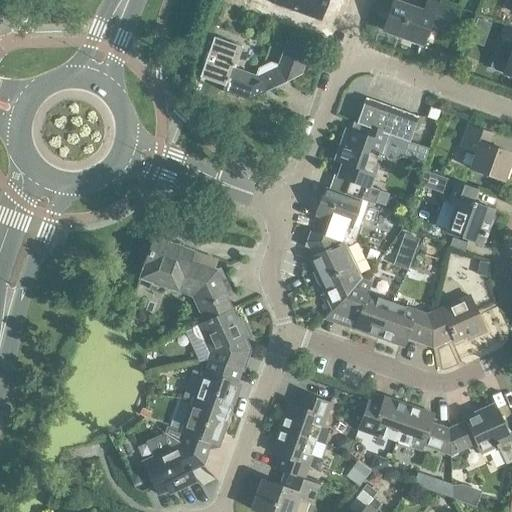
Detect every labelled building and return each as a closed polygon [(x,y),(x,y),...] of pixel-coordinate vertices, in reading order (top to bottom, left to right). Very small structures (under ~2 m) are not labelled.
[(328,0),(274,0),(273,5),(320,22),(328,0)] [(384,31),(423,45),(430,24),(449,31),(457,8),(434,0),(428,0),(424,12),(394,2),(384,31)] [(498,47),(491,69),(511,76),(511,27),(507,26),(500,47),(498,47)] [(256,76),(235,68),(242,48),(213,38),(208,53),(206,52),(202,62),(204,63),(199,78),(224,86),(222,91),(248,101),(302,75),(311,48),(287,40),(278,65),(270,63),(258,68),(256,76)] [(396,96),(362,84),(354,106),(375,113),(370,128),(429,150),(438,124),(392,107),(396,96)] [(352,182),(348,195),(361,200),(374,205),(380,191),(370,187),(381,155),(378,153),(385,134),(362,125),(358,134),(346,129),(335,161),(343,163),(338,177),(352,182)] [(461,147),(475,153),(470,169),(503,181),(511,156),(511,154),(488,146),(492,135),(468,126),(461,147)] [(447,179),(440,198),(456,204),(446,232),(481,244),(484,237),(486,237),(487,233),(485,232),(493,210),(472,203),(477,190),(447,179)] [(323,209),(315,233),(340,242),(345,241),(345,238),(355,242),(361,226),(353,224),(361,200),(348,195),(326,187),(319,207),(323,209)] [(330,310),(331,311),(353,288),(362,277),(345,241),(340,242),(315,233),(310,231),(304,247),(308,249),(312,256),(307,258),(331,310),(330,310)] [(413,256),(419,240),(405,234),(399,251),(413,256)] [(154,238),(140,278),(153,282),(151,288),(166,294),(168,288),(178,291),(189,259),(192,251),(154,238)] [(453,239),(450,247),(464,252),(467,244),(453,239)] [(192,251),(189,259),(178,291),(192,296),(205,322),(231,309),(225,298),(230,296),(217,269),(220,261),(192,251)] [(477,275),(486,277),(488,264),(479,262),(477,275)] [(354,329),(379,338),(392,302),(353,288),(331,311),(357,320),(354,329)] [(431,313),(433,348),(453,338),(455,342),(466,337),(468,340),(486,332),(469,296),(431,313)] [(407,338),(433,348),(431,313),(428,314),(392,302),(379,338),(404,347),(407,338)] [(212,353),(210,360),(240,370),(247,351),(241,339),(247,336),(239,318),(235,319),(231,309),(205,322),(194,327),(194,328),(194,330),(195,334),(197,336),(200,338),(203,339),(206,340),(212,353)] [(201,371),(191,401),(225,413),(229,402),(233,403),(239,384),(235,383),(240,370),(210,360),(206,373),(201,371)] [(288,403),(279,428),(315,441),(323,417),(325,418),(330,403),(301,393),(296,406),(288,403)] [(372,433),(396,441),(408,405),(384,397),(381,405),(368,401),(357,429),(372,434),(372,433)] [(185,433),(181,443),(202,464),(210,442),(218,445),(225,426),(221,425),(225,413),(191,401),(181,432),(185,433)] [(422,445),(450,454),(448,429),(430,423),(433,414),(408,405),(396,441),(420,450),(422,445)] [(448,429),(450,454),(476,442),(481,453),(497,446),(506,466),(511,463),(511,444),(495,407),(484,412),(483,408),(465,416),(466,420),(448,429)] [(142,409),(139,414),(149,419),(152,414),(142,409)] [(274,469),(284,472),(303,479),(308,464),(306,464),(315,441),(279,428),(270,453),(279,456),(274,469)] [(340,442),(337,448),(348,452),(352,441),(346,439),(340,442)] [(202,464),(181,443),(142,461),(157,494),(167,489),(169,493),(194,481),(189,470),(202,464)] [(373,461),(371,469),(383,473),(388,461),(380,458),(373,461)] [(135,472),(129,475),(133,485),(144,480),(141,475),(135,472)] [(319,484),(303,479),(284,472),(280,485),(261,479),(250,509),(258,511),(293,511),(299,498),(312,503),(319,484)] [(381,476),(372,472),(368,481),(373,483),(379,480),(381,476)] [(452,499),(451,487),(442,483),(438,494),(452,499)] [(375,511),(374,511),(381,503),(373,497),(376,492),(366,484),(349,506),(356,511),(375,511)] [(451,487),(452,499),(464,503),(463,486),(451,486),(451,487)]
